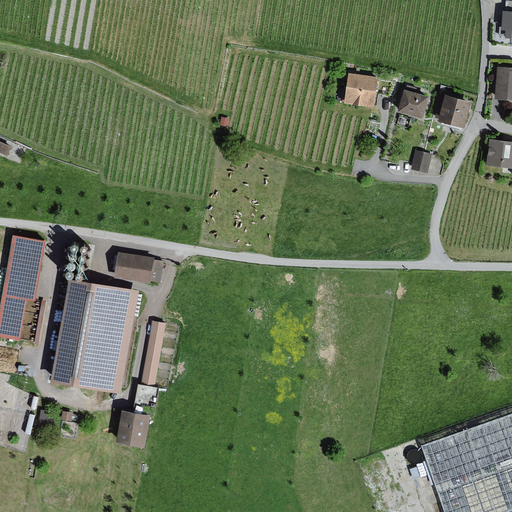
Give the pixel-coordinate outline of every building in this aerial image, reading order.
[(511,39),(511,10),(501,10),(499,29),(503,29),(502,37),(506,37),(506,39),(511,39)] [(511,66),(495,66),(492,98),(511,99),(511,66)] [(377,76),(348,72),(344,101),(373,105),(375,94),(377,79),(377,76)] [(392,81),(377,79),(375,94),(388,96),(392,81)] [(427,96),(403,90),(397,112),(422,118),(427,96)] [(469,101),(441,93),(433,121),(461,129),(469,101)] [(511,140),(487,138),(484,164),(511,167),(510,173),(511,173),(511,140)] [(15,147),(0,140),(0,152),(10,157),(15,147)] [(424,152),(415,150),(410,168),(418,171),(424,152)] [(431,154),(424,152),(418,171),(426,173),(431,154)] [(49,242),(16,236),(0,323),(0,334),(23,339),(31,297),(38,299),(49,242)] [(76,251),(77,251),(79,250),(80,249),(80,248),(80,247),(80,245),(79,244),(78,244),(77,243),(76,243),(75,243),(74,244),(73,245),(72,246),(72,248),(72,249),(73,250),(74,251),(76,251)] [(85,253),(87,253),(88,252),(89,251),(90,250),(90,249),(89,247),(89,246),(88,245),(86,245),(85,245),(84,245),(83,246),(82,247),(81,248),(81,249),(82,251),(83,252),(84,253),(85,253)] [(74,261),(76,260),(77,260),(78,259),(79,257),(79,256),(78,255),(78,254),(77,253),(75,252),(74,252),(73,253),(72,253),(71,254),(70,255),(70,257),(71,258),(72,259),(73,260),(74,261)] [(161,284),(165,261),(122,253),(118,276),(161,284)] [(84,262),(85,262),(86,261),(87,260),(88,259),(88,258),(88,256),(87,255),(86,254),(85,254),(84,254),(82,254),(81,255),(81,256),(80,257),(80,258),(80,260),(81,261),(82,262),(84,262)] [(73,270),(74,269),(75,269),(76,268),(77,266),(77,265),(77,264),(76,263),(75,262),(74,261),(73,261),(72,261),(70,262),(70,263),(69,264),(69,266),(69,267),(70,268),(71,269),(73,270)] [(82,271),(84,271),(85,270),(86,269),(87,268),(87,267),(86,265),(86,264),(85,263),(84,263),(82,263),(81,263),(80,264),(79,265),(78,266),(78,267),(79,269),(80,270),(81,271),(82,271)] [(71,278),(73,278),(74,278),(75,276),(76,275),(76,274),(75,273),(75,271),(74,271),(73,270),(71,270),(70,270),(69,271),(68,272),(67,273),(67,275),(68,276),(69,277),(70,278),(71,278)] [(81,280),(82,280),(83,279),(84,278),(85,277),(85,275),(85,274),(84,273),(83,272),(82,271),(81,271),(79,272),(78,272),(77,273),(77,275),(77,276),(77,277),(78,279),(79,279),(81,280)] [(141,292),(74,281),(58,382),(125,393),(141,292)] [(167,323),(154,321),(143,384),(156,386),(167,323)] [(140,384),(135,412),(153,415),(156,416),(161,388),(140,384)] [(43,410),(40,428),(52,429),(55,412),(43,410)] [(74,413),(64,411),(63,420),(74,421),(74,413)] [(135,412),(125,411),(120,443),(148,448),(153,415),(135,412)] [(511,412),(420,444),(443,511),(500,511),(511,508),(511,412)]
